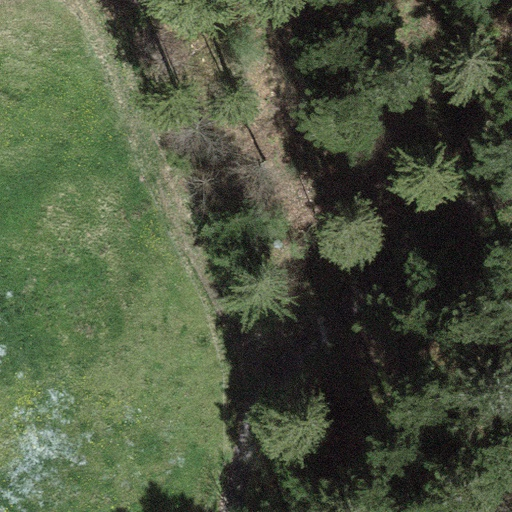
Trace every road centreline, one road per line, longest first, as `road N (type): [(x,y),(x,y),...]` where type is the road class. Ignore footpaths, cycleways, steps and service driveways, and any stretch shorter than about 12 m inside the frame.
road 1 (track): [(75,0),(98,18),(223,239),(242,399)]
road 2 (track): [(242,399),(429,234),(511,189)]
